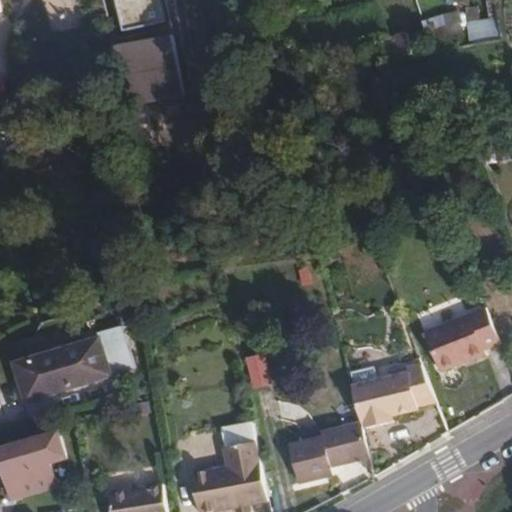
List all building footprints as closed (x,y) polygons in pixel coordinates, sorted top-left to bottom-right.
[(465,22),(468,43),(499,39),(492,0),(486,0),(488,17),(465,22)] [(166,8),(132,15),(135,33),(170,25),(166,8)] [(420,21),(427,42),(428,45),(461,36),(457,12),(456,9),(420,21)] [(106,22),(107,40),(135,33),(132,15),(106,22)] [(403,33),(385,40),(393,59),(407,53),(408,50),(403,33)] [(136,42),(111,47),(117,76),(124,107),(131,106),(185,94),(175,52),(170,34),(136,42)] [(420,316),(433,352),(463,340),(465,345),(482,338),(481,334),(496,328),(482,293),(420,316)] [(127,334),(20,364),(31,400),(139,370),(127,334)] [(463,340),(433,352),(435,357),(465,345),(463,340)] [(348,378),(357,417),(360,416),(363,420),(381,413),(380,408),(388,406),(412,397),(413,393),(430,387),(416,349),(402,355),(402,358),(348,378)] [(265,350),(251,353),(255,381),(269,379),(265,350)] [(208,511),(268,501),(254,417),(221,423),(231,467),(194,474),(200,511),(208,511)] [(315,432),(296,437),(285,439),(294,478),(327,469),(325,461),(365,451),(357,417),(314,427),(315,432)] [(294,427),(296,437),(315,432),(314,427),(312,422),(294,427)] [(75,465),(66,433),(0,451),(0,466),(11,505),(55,493),(49,472),(75,465)] [(172,511),(168,483),(111,493),(113,511),(172,511)]
